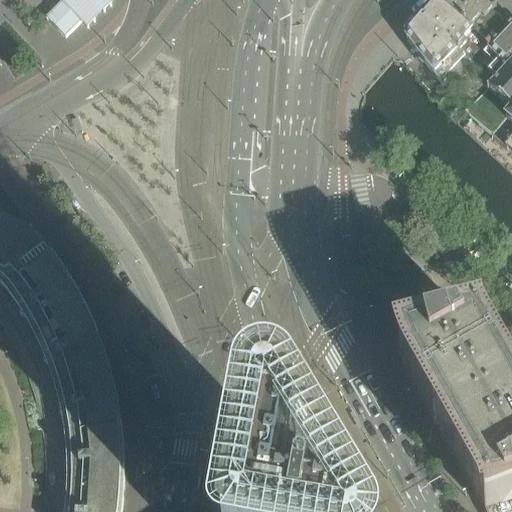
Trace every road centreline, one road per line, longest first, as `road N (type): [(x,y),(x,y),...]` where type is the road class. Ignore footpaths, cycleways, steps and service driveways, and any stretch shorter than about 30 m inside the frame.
road 1 (residential): [(192,415),(128,267),(57,160),(10,124)]
road 2 (secondary): [(426,511),(325,320),(296,215)]
road 3 (residential): [(511,292),(401,206),(296,184)]
road 4 (secondary): [(248,299),(280,388),(351,511)]
road 5 (secondary): [(241,129),(237,220),(248,299)]
road 6 (secondary): [(263,0),(241,129)]
road 7 (residential): [(192,415),(248,299)]
road 8 (residential): [(190,0),(147,51),(96,76)]
